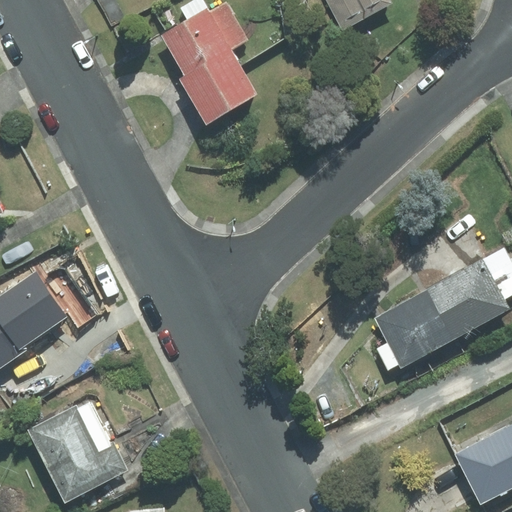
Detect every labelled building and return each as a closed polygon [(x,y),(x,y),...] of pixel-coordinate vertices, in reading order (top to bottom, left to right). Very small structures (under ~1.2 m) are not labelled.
[(225,1),(206,11),(200,0),(192,0),(171,11),(178,25),(151,39),(200,136),(255,108),(227,52),(246,43),(225,1)] [(321,0),(339,35),(388,9),(383,0),(321,0)] [(0,215),(12,208),(0,188),(0,215)] [(398,375),(509,313),(505,306),(511,301),(511,273),(500,252),(370,325),(398,375)] [(0,302),(36,349),(82,314),(46,267),(0,302)] [(0,377),(36,349),(0,302),(0,377)] [(95,392),(36,425),(75,496),(134,463),(95,392)] [(477,511),(511,492),(511,424),(449,458),(477,511)]
